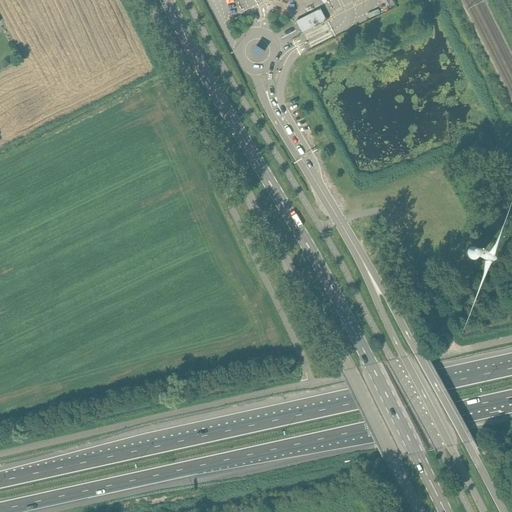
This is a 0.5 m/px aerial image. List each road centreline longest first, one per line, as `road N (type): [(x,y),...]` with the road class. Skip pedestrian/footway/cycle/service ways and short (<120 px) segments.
road 1 (secondary): [(444,511),(318,264),(166,0)]
road 2 (unclassified): [(415,511),(332,341),(236,179),(145,0)]
road 3 (motorway): [(511,367),(0,480)]
road 4 (motorway): [(0,509),(511,398)]
road 5 (unclassified): [(503,511),(373,281)]
road 6 (unclassified): [(373,281),(483,511)]
road 7 (unclassified): [(373,281),(268,98)]
